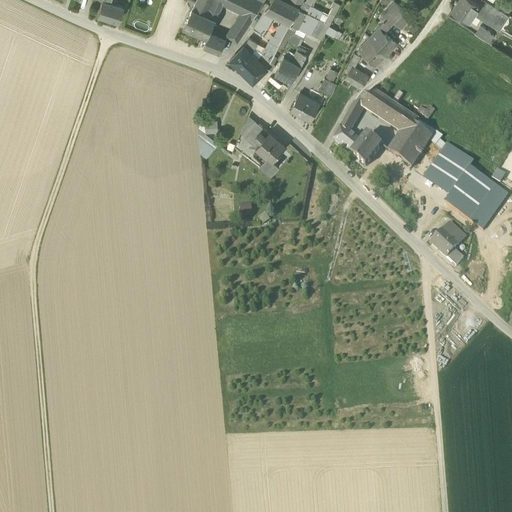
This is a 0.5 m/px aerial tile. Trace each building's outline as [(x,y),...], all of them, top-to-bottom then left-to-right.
[(101,0),(97,14),(117,21),(122,6),(122,5),(123,0),(109,0),(109,1),(105,0),(101,0)] [(216,19),(222,6),(213,2),(210,0),(197,0),(192,9),(216,19)] [(253,18),(264,1),(263,0),(214,0),(213,2),(222,6),(223,3),(242,12),(253,18)] [(275,16),(283,20),(290,24),(299,9),(288,4),(280,0),(272,0),(265,11),(275,16)] [(290,0),(288,4),(299,9),(304,2),(305,0),(290,0)] [(378,9),(382,12),(392,1),(391,0),(381,0),(381,2),(381,3),(378,9)] [(468,21),(474,13),(479,5),(478,4),(472,0),(458,0),(458,1),(457,0),(455,0),(454,3),(454,4),(455,4),(451,10),(468,21)] [(324,22),(316,37),(321,40),(325,33),(329,26),(340,5),(333,1),(330,7),(332,8),(329,14),(324,22)] [(498,8),(509,15),(511,9),(511,7),(502,1),(498,8)] [(304,2),(299,9),(306,13),(310,5),(305,3),(304,2)] [(394,23),(401,30),(411,18),(394,2),(384,14),(386,15),(394,23)] [(479,5),(474,13),(487,21),(500,29),(509,15),(498,8),(488,2),(484,7),(479,3),(478,4),(479,5)] [(310,5),(306,13),(319,20),(323,12),(312,6),(310,5)] [(183,27),(207,38),(209,33),(210,34),(216,19),(192,9),(183,27)] [(298,28),(316,37),(324,22),(319,20),(306,13),(299,9),(290,24),(298,28)] [(253,29),(263,35),(275,16),(265,11),(253,29)] [(319,20),(324,22),(329,14),(323,11),(323,12),(319,20)] [(237,42),(253,18),(242,12),(226,36),(237,42)] [(384,23),(369,38),(386,56),(397,45),(384,33),(394,23),(386,15),(381,21),(384,23)] [(282,41),(290,24),(283,20),(274,37),(282,41)] [(298,28),(290,24),(282,41),(278,47),(283,49),(287,40),(290,35),(294,37),(295,35),(298,28)] [(338,31),(329,26),(325,33),(334,37),(338,31)] [(493,36),(480,27),(475,34),(489,43),(493,36)] [(204,46),(212,50),(217,37),(210,34),(209,33),(207,38),(204,46)] [(268,42),(278,47),(282,41),(274,37),(272,35),(268,42)] [(303,39),(295,35),(294,37),(290,35),(287,40),(297,46),(300,45),(303,39)] [(226,40),(217,37),(212,50),(221,53),(226,40)] [(376,67),(386,56),(369,38),(358,51),(376,67)] [(249,39),(244,46),(252,53),(254,49),(257,44),(249,39)] [(272,59),(275,53),(278,47),(268,42),(265,48),(262,54),(268,57),(272,59)] [(265,48),(257,44),(254,49),(262,54),(265,48)] [(262,54),(254,49),(252,53),(244,46),(230,60),(253,83),(267,69),(267,68),(262,63),(268,57),(262,54)] [(297,50),(307,55),(308,52),(299,47),(297,50)] [(275,74),(292,83),(307,55),(297,50),(292,61),(284,57),(275,74)] [(360,57),(354,54),(349,64),(355,67),(360,57)] [(268,57),(262,63),(267,68),(272,59),(268,57)] [(351,83),(361,89),(369,78),(352,67),(341,84),(348,89),(351,83)] [(330,68),(325,78),(333,82),(338,72),(330,68)] [(318,90),(331,96),(337,84),(333,82),(325,78),(318,90)] [(377,94),(384,98),(389,91),(382,86),(377,94)] [(363,110),(400,134),(406,138),(418,121),(373,91),(356,104),(363,110)] [(291,111),(311,122),(320,104),(300,94),(291,111)] [(348,134),(363,110),(356,104),(355,103),(333,141),(351,155),(360,143),(348,134)] [(427,112),(423,117),(428,120),(435,111),(430,107),(427,112)] [(418,113),(423,117),(427,112),(421,108),(418,113)] [(246,137),(258,123),(248,114),(240,133),(246,137)] [(435,146),(442,151),(445,146),(439,143),(442,138),(435,133),(418,121),(406,138),(400,134),(388,152),(411,168),(420,156),(421,157),(423,154),(422,153),(429,142),(435,146)] [(246,137),(256,147),(269,132),(258,123),(246,137)] [(218,143),(198,128),(200,153),(207,158),(218,143)] [(286,147),(269,132),(256,147),(259,149),(253,155),(262,162),(260,164),(271,175),(279,165),(274,160),(286,147)] [(351,155),(365,167),(382,146),(367,135),(360,143),(351,155)] [(445,203),(471,222),(495,187),(467,168),(470,163),(454,152),(445,146),(442,151),(423,177),(435,185),(450,196),(445,203)] [(497,170),(492,178),(500,184),(503,179),(506,175),(497,170)] [(507,196),(495,187),(471,222),(483,230),(507,196)] [(251,214),(251,204),(239,204),(240,215),(251,214)] [(269,220),(265,214),(258,219),(262,225),(269,220)] [(451,222),(443,231),(451,238),(456,232),(463,239),(465,236),(451,222)] [(431,244),(446,257),(453,249),(458,244),(463,239),(456,232),(451,238),(443,231),(431,244)] [(446,257),(451,262),(458,253),(453,249),(446,257)] [(463,258),(458,253),(451,262),(455,266),(463,258)]
